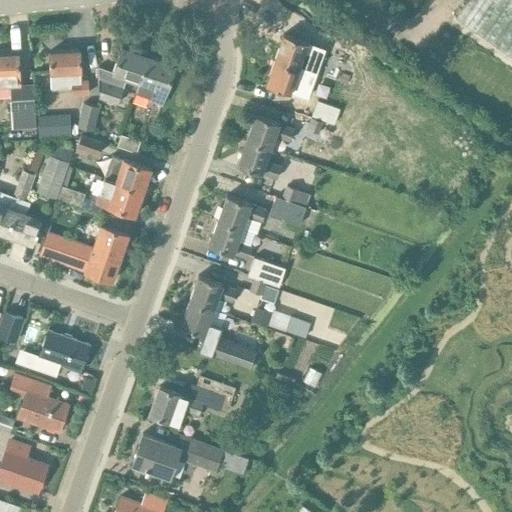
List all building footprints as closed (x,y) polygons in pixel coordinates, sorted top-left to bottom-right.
[(456,18),(511,58),(511,0),(462,0),(467,3),(456,18)] [(283,34),(275,59),(298,67),(315,73),(323,49),(307,43),(307,42),(283,34)] [(99,96),(119,103),(128,77),(140,81),(148,56),(146,55),(147,52),(134,47),(133,51),(121,47),(113,71),(99,66),(99,96)] [(80,49),(50,51),(52,89),(72,88),(73,93),(89,92),(88,81),(81,81),(81,70),(82,70),(80,49)] [(11,85),(13,129),(36,127),(33,84),(26,84),(20,84),(18,53),(0,54),(0,75),(10,75),(11,85)] [(149,99),(162,103),(166,90),(167,90),(175,65),(148,56),(140,81),(137,90),(151,95),(149,99)] [(291,91),(305,96),(309,86),(294,80),(298,67),(275,59),(266,84),(291,92),(291,91)] [(340,108),(317,100),(311,116),(334,124),(340,108)] [(94,131),(100,108),(84,103),(77,127),(81,128),(82,127),(94,131)] [(70,134),(70,113),(36,114),(37,135),(70,134)] [(247,139),(270,148),(275,134),(290,140),(294,129),(279,123),(279,122),(256,114),(247,139)] [(81,135),(77,147),(98,155),(103,142),(81,135)] [(140,141),(121,135),(117,146),(137,153),(140,141)] [(261,172),(277,177),(281,166),(265,160),(270,148),(247,139),(238,164),(261,173),(261,172)] [(73,150),(69,148),(57,144),(53,157),(50,156),(37,194),(57,200),(73,150)] [(112,154),(103,177),(144,191),(152,168),(124,158),(112,154)] [(24,187),(30,190),(35,175),(22,169),(18,181),(25,184),(24,187)] [(100,202),(135,215),(144,191),(103,177),(95,201),(83,197),(85,193),(63,185),(58,198),(97,212),(100,202)] [(0,230),(7,234),(20,198),(26,200),(30,190),(24,187),(25,184),(18,181),(13,196),(0,190),(0,230)] [(286,185),(282,198),(295,202),(299,189),(286,185)] [(227,194),(218,219),(242,228),(261,235),(269,215),(299,225),(306,206),(295,202),(282,198),(255,189),(250,203),(227,194)] [(7,234),(34,243),(42,218),(26,213),(30,201),(26,200),(20,198),(7,234)] [(234,252),(248,257),(252,246),(237,241),(242,228),(218,219),(209,244),(233,253),(234,252)] [(40,253),(113,279),(129,234),(101,224),(93,246),(49,230),(40,253)] [(266,281),(278,285),(285,267),(254,257),(247,275),(254,277),(254,278),(266,282),(266,281)] [(189,300),(213,309),(219,295),(232,300),(237,289),(222,285),(222,283),(199,275),(189,300)] [(266,282),(254,278),(249,290),(261,294),(259,298),(273,303),(278,289),(265,285),(266,282)] [(213,309),(189,300),(180,325),(200,333),(201,333),(196,347),(249,368),(255,351),(219,337),(223,328),(221,327),(226,314),(213,309)] [(0,336),(17,342),(25,318),(4,310),(0,322),(0,336)] [(14,363),(55,378),(56,375),(60,364),(80,371),(90,344),(48,330),(39,355),(19,348),(14,363)] [(18,416),(59,430),(69,404),(48,396),(52,385),(15,372),(9,389),(25,394),(18,416)] [(170,421),(178,424),(184,409),(198,414),(202,403),(206,404),(205,405),(226,413),(236,388),(200,374),(195,387),(191,385),(187,397),(179,394),(180,393),(159,386),(149,414),(170,421)] [(16,419),(0,413),(0,429),(10,434),(16,419)] [(132,463),(170,476),(177,457),(198,465),(197,465),(215,471),(223,448),(205,442),(181,433),(177,445),(142,432),(132,463)] [(47,464),(26,457),(30,446),(10,439),(0,465),(0,477),(38,491),(47,464)] [(161,511),(166,499),(160,497),(146,492),(142,503),(121,495),(115,511),(161,511)]
